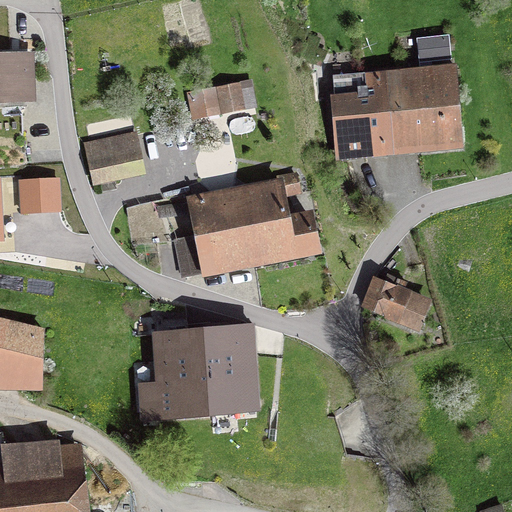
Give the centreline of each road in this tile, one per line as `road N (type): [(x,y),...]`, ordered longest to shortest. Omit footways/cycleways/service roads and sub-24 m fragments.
road 1 (residential): [(340,332),(145,282),(110,254),(68,142),(48,6)]
road 2 (residential): [(511,181),(432,202),(397,226),(346,305),(340,332)]
road 3 (residential): [(0,413),(53,423),(113,458),(168,506)]
road 4 (residential): [(340,332),(389,444),(405,511)]
